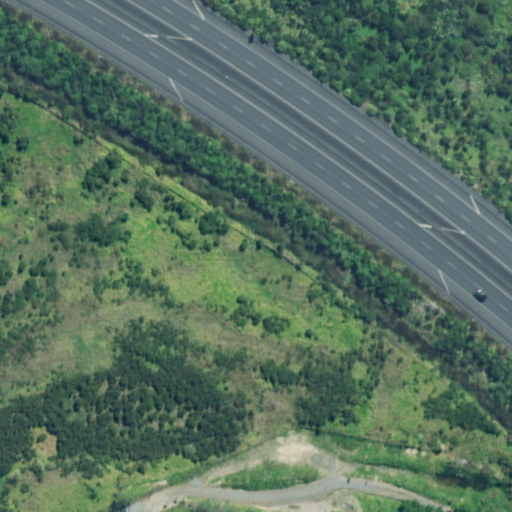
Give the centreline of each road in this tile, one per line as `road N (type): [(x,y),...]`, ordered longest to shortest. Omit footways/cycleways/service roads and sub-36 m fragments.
road 1 (motorway): [(511,314),(317,164),(60,0)]
road 2 (motorway): [(151,0),(343,127),(511,257)]
